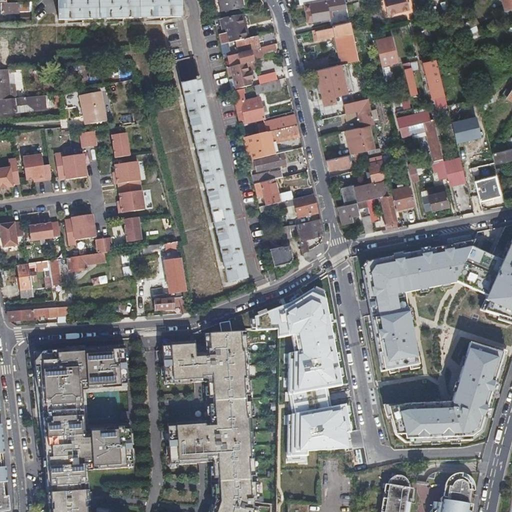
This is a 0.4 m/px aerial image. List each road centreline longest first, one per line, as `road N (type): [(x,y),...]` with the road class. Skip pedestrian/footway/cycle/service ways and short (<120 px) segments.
road 1 (residential): [(265,294),(248,257),(188,0)]
road 2 (residential): [(265,294),(206,320),(7,347)]
road 3 (residential): [(272,0),(340,250)]
road 4 (residential): [(511,214),(340,250)]
road 5 (residential): [(7,347),(22,511)]
